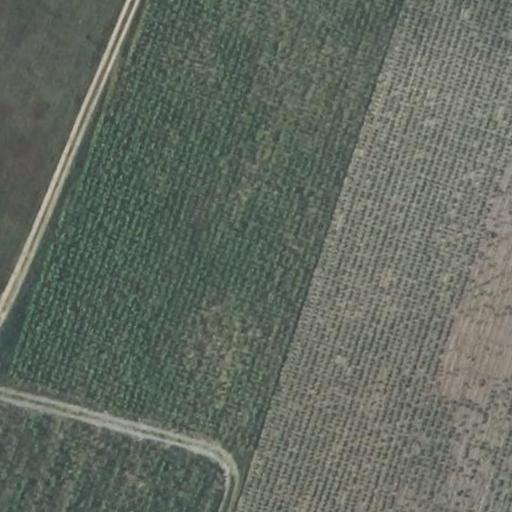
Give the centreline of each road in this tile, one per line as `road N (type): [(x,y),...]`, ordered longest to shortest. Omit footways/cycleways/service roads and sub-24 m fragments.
road 1 (track): [(0,305),(130,0)]
road 2 (track): [(0,392),(221,461),(232,484),(224,511)]
